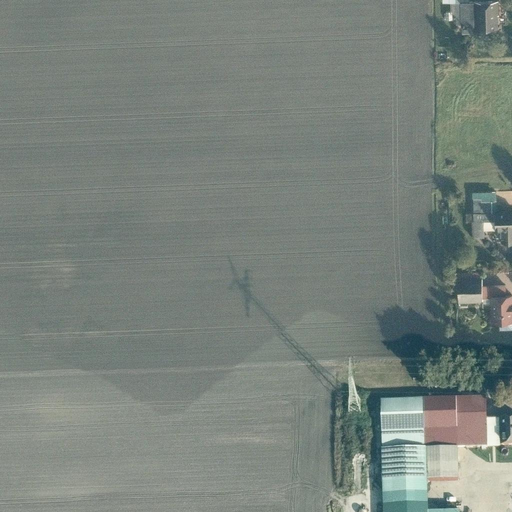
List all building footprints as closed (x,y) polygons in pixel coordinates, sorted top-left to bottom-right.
[(499,28),(498,1),(469,2),(469,0),(456,0),(458,30),(499,28)] [(507,241),(511,240),(511,209),(496,210),(495,192),(473,193),(475,229),(499,228),(499,237),(507,237),(507,241)] [(458,276),(459,302),(482,301),(482,276),(458,276)] [(511,294),(492,295),(492,320),(511,320),(511,294)] [(381,402),(384,511),(428,511),(428,483),(459,482),(458,451),(500,450),(499,421),(487,422),(486,399),(381,402)] [(511,420),(502,421),(503,448),(511,447),(511,420)]
